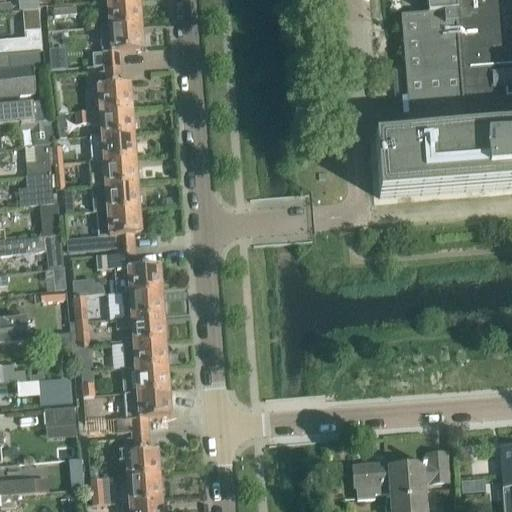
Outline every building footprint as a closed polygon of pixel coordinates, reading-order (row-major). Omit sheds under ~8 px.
[(405,80),(407,102),(408,119),(511,111),(511,131),(375,142),(379,199),(511,189),(511,0),(426,0),(427,7),(428,15),(419,16),(424,78),(405,80)] [(141,26),(139,1),(107,4),(109,29),(141,26)] [(78,11),(56,12),(56,20),(78,18),(78,11)] [(0,58),(42,55),(38,12),(24,14),(26,41),(0,43),(0,58)] [(88,31),(99,30),(98,15),(87,16),(88,31)] [(52,23),(41,23),(42,34),(53,33),(52,23)] [(141,26),(109,29),(100,30),(102,55),(92,56),(93,69),(120,67),(119,54),(143,52),(141,26)] [(42,55),(0,58),(0,100),(35,97),(33,73),(44,73),(43,55),(42,55)] [(99,113),(131,111),(129,85),(121,86),(120,73),(88,75),(89,89),(97,89),(99,113)] [(0,129),(34,126),(32,106),(0,109),(0,129)] [(131,111),(99,113),(101,139),(133,137),(131,111)] [(65,117),(58,117),(60,142),(66,141),(65,117)] [(135,161),(133,137),(101,139),(103,164),(135,161)] [(29,180),(55,176),(52,149),(27,151),(29,180)] [(66,167),(65,149),(56,150),(58,168),(66,167)] [(135,161),(103,164),(89,165),(91,190),(105,189),(137,187),(135,161)] [(66,167),(58,168),(59,186),(68,185),(66,167)] [(58,206),(55,176),(29,180),(32,209),(42,208),(58,206)] [(137,187),(105,189),(107,215),(139,212),(137,187)] [(85,216),(97,215),(96,202),(85,203),(85,216)] [(62,236),(58,206),(42,208),(45,239),(62,236)] [(72,206),(64,207),(64,215),(72,215),(72,206)] [(139,212),(107,215),(97,215),(99,239),(106,239),(107,252),(134,250),(133,237),(141,237),(139,212)] [(0,260),(41,256),(39,241),(7,245),(6,235),(0,235),(0,260)] [(65,272),(62,236),(45,239),(48,274),(65,272)] [(90,252),(90,241),(68,241),(68,253),(90,252)] [(122,296),(161,293),(159,267),(135,269),(134,256),(102,259),(103,273),(115,272),(117,297),(122,296)] [(65,272),(48,274),(50,293),(68,291),(65,272)] [(11,278),(0,278),(0,292),(13,291),(11,278)] [(163,319),(161,293),(122,296),(124,322),(163,319)] [(60,304),(60,294),(36,296),(36,306),(60,304)] [(78,325),(90,324),(88,300),(76,301),(78,325)] [(163,319),(124,322),(116,323),(116,333),(131,332),(132,346),(165,343),(163,319)] [(0,347),(28,344),(26,320),(0,323),(0,347)] [(90,324),(78,325),(80,350),(92,349),(90,324)] [(35,351),(64,348),(63,336),(34,339),(35,351)] [(167,369),(165,343),(132,346),(134,371),(167,369)] [(70,349),(57,351),(58,359),(71,358),(70,349)] [(95,374),(92,349),(80,350),(83,375),(95,374)] [(0,385),(18,384),(24,384),(23,373),(12,374),(12,367),(0,368),(0,385)] [(167,369),(134,371),(121,372),(123,397),(169,393),(167,369)] [(97,399),(95,374),(83,375),(85,400),(97,399)] [(66,381),(38,383),(41,408),(72,405),(70,384),(66,381)] [(40,398),(38,383),(16,386),(17,400),(40,398)] [(169,393),(123,397),(125,423),(115,423),(116,436),(148,433),(147,420),(171,419),(169,393)] [(74,410),(44,412),(46,441),(77,438),(74,410)] [(127,480),(159,478),(157,452),(149,452),(148,439),(132,441),(133,454),(125,454),(127,480)] [(511,451),(500,452),(503,490),(508,489),(507,487),(511,486),(511,451)] [(424,511),(422,486),(448,484),(446,456),(427,458),(428,467),(425,468),(425,465),(420,466),(420,468),(389,470),(389,473),(377,474),(377,468),(353,470),(355,489),(356,503),(376,502),(376,497),(390,496),(391,500),(386,500),(384,511),(424,511)] [(159,478),(127,480),(129,505),(161,502),(159,478)] [(46,480),(35,481),(36,496),(47,495),(46,480)] [(3,484),(3,489),(0,489),(0,498),(12,498),(36,496),(35,481),(3,484)] [(103,483),(93,483),(95,507),(104,507),(103,483)] [(12,498),(0,498),(0,511),(12,511),(12,498)] [(161,511),(161,502),(129,505),(129,511),(161,511)]
